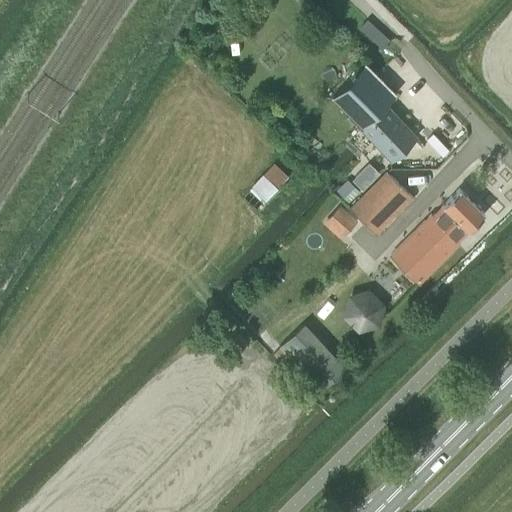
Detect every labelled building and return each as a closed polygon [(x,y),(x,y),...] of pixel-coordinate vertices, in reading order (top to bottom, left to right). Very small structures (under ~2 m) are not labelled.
[(416,136),(386,105),(396,95),(366,62),(330,96),(390,160),(416,136)] [(287,176),(273,162),(262,174),(261,174),(240,196),(257,211),(277,191),(277,188),(276,187),(287,176)] [(349,208),(372,231),(409,194),(386,171),(349,208)] [(459,242),(457,240),(484,213),(458,187),(431,215),(430,213),(388,254),(418,284),(459,242)] [(344,315),(358,329),(377,324),(382,304),(368,290),(349,296),(344,315)] [(319,390),(345,365),(303,322),(278,346),(319,390)]
